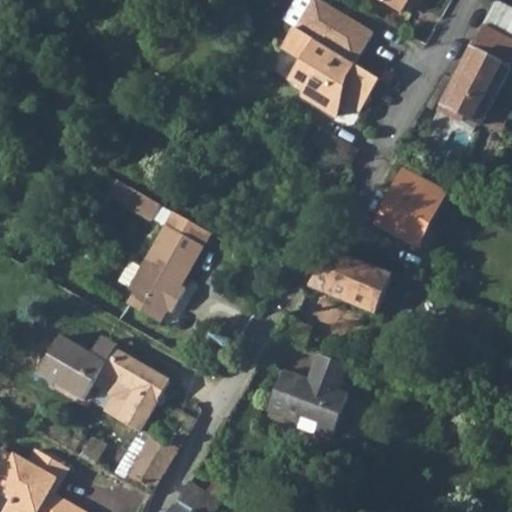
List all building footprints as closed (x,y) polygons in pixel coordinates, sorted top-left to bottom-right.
[(381,0),(405,15),(414,0),(381,0)] [(305,33),(363,69),(382,38),(323,2),(305,33)] [(511,10),(497,2),(439,109),(461,121),(464,117),(480,125),(511,66),(511,10)] [(305,33),(296,28),(285,49),(305,61),(300,70),(367,107),(373,98),(370,96),(382,80),(363,69),(305,33)] [(367,107),(300,70),(294,80),(310,90),(310,99),(343,118),(345,102),(351,102),(351,106),(363,113),(367,107)] [(360,151),(320,129),(312,143),(352,165),(360,151)] [(419,246),(447,191),(405,170),(379,225),(419,246)] [(164,220),(173,205),(146,190),(138,205),(164,220)] [(174,315),(180,318),(194,294),(190,292),(224,233),(186,212),(150,274),(138,267),(127,287),(139,293),(131,307),(167,328),(174,315)] [(310,287),(376,314),(392,274),(335,249),(310,287)] [(306,349),(312,328),(287,319),(274,338),(306,349)] [(170,382),(115,350),(107,363),(91,354),(61,336),(39,373),(85,401),(103,371),(137,390),(119,420),(121,421),(141,389),(160,400),(170,382)] [(115,350),(99,340),(91,354),(107,363),(115,350)] [(350,366),(320,354),(309,379),(285,370),(269,410),(300,423),(301,429),(311,433),(316,429),(334,436),(345,409),(329,403),(345,367),(348,369),(350,366)] [(370,373),(392,382),(397,369),(375,359),(370,373)] [(329,403),(345,409),(351,394),(340,389),(348,369),(345,367),(329,403)] [(169,434),(148,421),(160,400),(141,389),(121,421),(139,432),(116,472),(127,479),(130,474),(156,490),(158,486),(196,422),(175,409),(167,423),(174,426),(169,434)] [(88,432),(40,404),(29,423),(77,450),(82,441),(88,432)] [(77,450),(99,462),(108,444),(93,435),(88,444),(82,441),(77,450)] [(87,511),(56,493),(72,466),(41,447),(32,461),(5,444),(0,453),(0,473),(4,477),(0,483),(0,486),(16,496),(6,511),(7,511),(87,511)] [(217,511),(224,501),(188,482),(179,498),(167,511),(217,511)]
